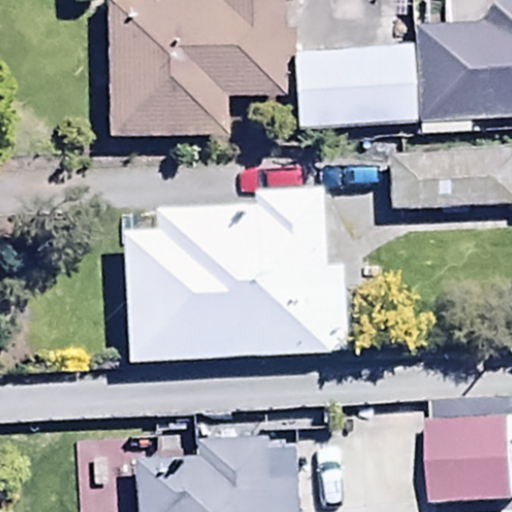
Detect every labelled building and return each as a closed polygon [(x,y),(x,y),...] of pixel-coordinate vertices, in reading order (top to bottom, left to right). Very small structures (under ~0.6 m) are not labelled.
[(209,0),(209,5),(99,6),(100,144),(220,142),(219,106),(279,105),(278,0),(209,0)] [(511,0),(506,0),(476,28),(407,31),(408,52),(411,131),(411,142),(467,140),(466,127),(511,124),(511,0)] [(287,57),(290,135),(411,131),(408,52),(287,57)] [(511,156),(382,161),(384,218),(511,216),(511,156)] [(114,239),(120,370),(339,360),(337,301),(359,300),(356,240),(364,240),(362,199),(236,205),(236,213),(145,217),(146,237),(114,239)] [(423,424),(425,511),(508,509),(506,423),(423,424)] [(292,511),(290,450),(262,451),(262,446),(190,449),(190,464),(130,466),(131,511),(292,511)]
